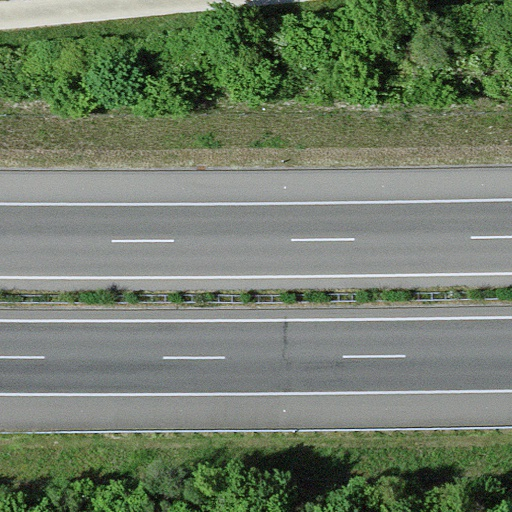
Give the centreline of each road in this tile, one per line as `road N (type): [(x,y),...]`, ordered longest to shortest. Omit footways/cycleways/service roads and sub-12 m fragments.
road 1 (motorway): [(511,236),(0,241)]
road 2 (motorway): [(0,357),(511,353)]
road 3 (track): [(0,14),(164,0)]
